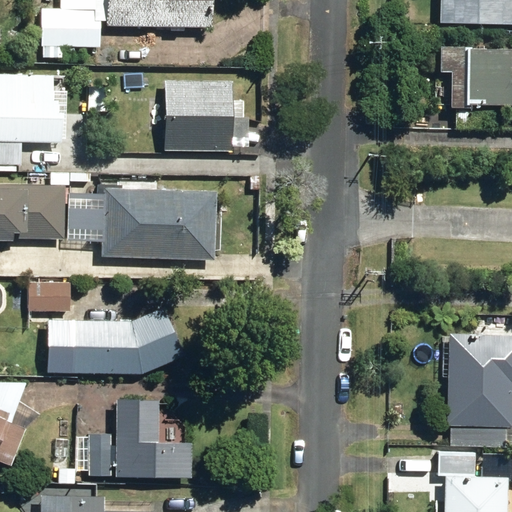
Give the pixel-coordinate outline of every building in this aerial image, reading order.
[(56,44),(94,45),(94,19),(100,20),(100,25),(204,26),(204,0),(89,0),(89,8),(56,8),(56,44)] [(511,0),(433,0),(433,21),(511,22),(511,0)] [(443,105),(461,105),(461,102),(511,103),(511,47),(463,46),(463,45),(433,44),(432,70),(444,70),(443,105)] [(0,170),(12,170),(12,163),(15,163),(16,140),(54,141),(54,136),(58,136),(60,90),(44,90),(45,75),(0,73),(0,170)] [(158,149),(226,150),(226,144),(243,145),(243,117),(235,116),(236,101),(227,101),(227,79),(159,78),(158,149)] [(84,110),(101,111),(101,85),(84,85),(84,110)] [(450,129),(494,130),(494,119),(487,118),(487,109),(450,108),(450,129)] [(86,171),(47,171),(47,182),(65,182),(65,179),(86,179),(86,171)] [(0,237),(59,239),(59,185),(0,183),(0,237)] [(96,254),(207,257),(209,190),(97,187),(97,194),(84,194),(84,238),(96,238),(96,254)] [(61,370),(135,373),(178,354),(157,306),(125,320),(63,319),(64,282),(24,281),(23,326),(62,327),(61,370)] [(480,445),(511,446),(511,405),(511,406),(510,426),(505,426),(506,382),(511,382),(511,333),(471,333),(472,316),(450,315),(449,332),(437,331),(436,375),(441,375),(439,423),(481,425),(480,445)] [(0,463),(3,465),(20,424),(32,414),(14,401),(21,382),(0,382),(0,463)] [(108,475),(108,477),(184,476),(184,441),(152,441),(151,398),(108,398),(108,432),(82,433),(82,436),(71,436),(71,470),(83,470),(83,475),(108,475)] [(500,511),(501,480),(511,479),(511,453),(510,453),(510,450),(477,450),(477,475),(469,475),(469,458),(433,457),(433,472),(436,472),(436,479),(433,479),(432,511),(500,511)] [(49,471),(64,472),(64,455),(50,454),(49,471)] [(146,511),(95,509),(95,496),(61,495),(61,509),(31,509),(31,511),(146,511)]
